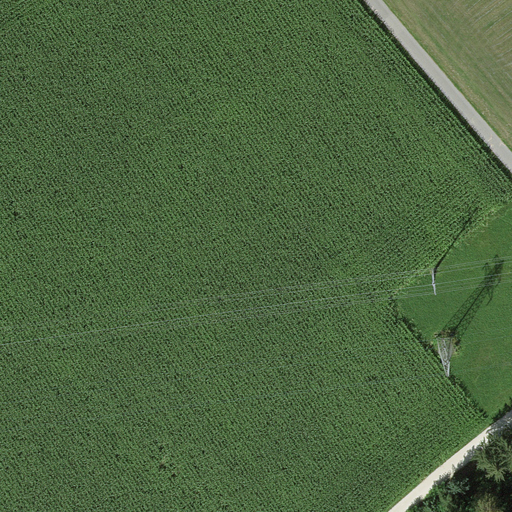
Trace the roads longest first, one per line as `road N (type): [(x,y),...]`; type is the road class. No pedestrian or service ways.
road 1 (track): [(511,167),(370,0)]
road 2 (track): [(395,511),(511,417)]
